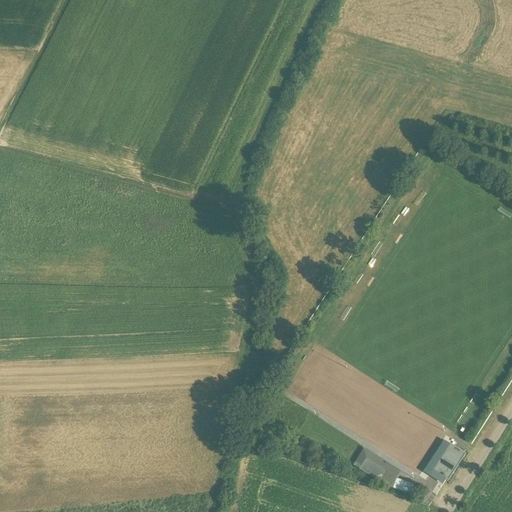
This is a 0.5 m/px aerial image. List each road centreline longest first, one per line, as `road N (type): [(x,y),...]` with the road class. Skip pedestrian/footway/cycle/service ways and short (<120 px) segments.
road 1 (track): [(231,200),(0,150)]
road 2 (track): [(222,488),(34,511)]
road 3 (track): [(65,0),(0,136)]
